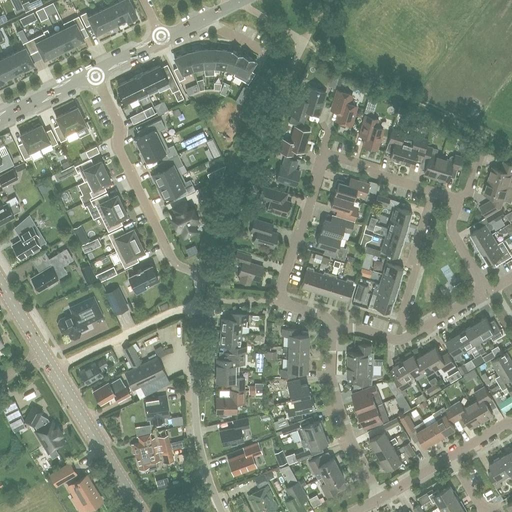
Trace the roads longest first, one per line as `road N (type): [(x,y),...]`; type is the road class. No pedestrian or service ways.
road 1 (unclassified): [(204,275),(303,41)]
road 2 (unclassified): [(222,511),(193,396),(204,275)]
road 3 (residential): [(204,275),(169,256),(120,154),(117,122),(93,73)]
road 4 (track): [(511,147),(303,41)]
road 5 (residential): [(332,328),(325,317),(276,302),(326,158)]
road 6 (tertiary): [(139,511),(42,353)]
road 7 (residential): [(381,497),(345,426),(329,368),(332,328)]
road 8 (track): [(53,370),(166,315),(195,312)]
road 9 (residential): [(411,333),(402,314),(433,191)]
